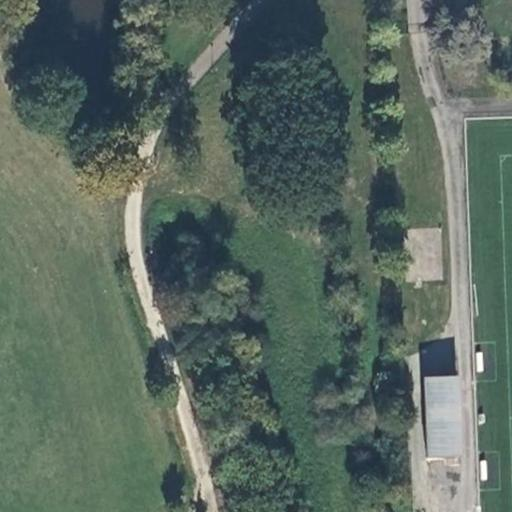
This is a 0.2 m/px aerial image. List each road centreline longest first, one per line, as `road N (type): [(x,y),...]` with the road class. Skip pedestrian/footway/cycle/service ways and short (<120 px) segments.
road 1 (unknown): [(427,0),(422,31),(454,155),(467,500)]
road 2 (track): [(150,0),(138,123),(145,148)]
